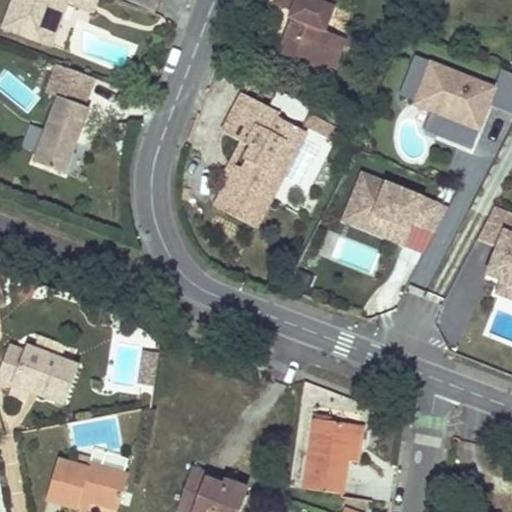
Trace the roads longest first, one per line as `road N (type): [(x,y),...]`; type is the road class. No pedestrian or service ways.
road 1 (tertiary): [(214,0),(152,168),(152,208),(170,257),(208,293),(440,381)]
road 2 (residential): [(440,381),(417,511)]
